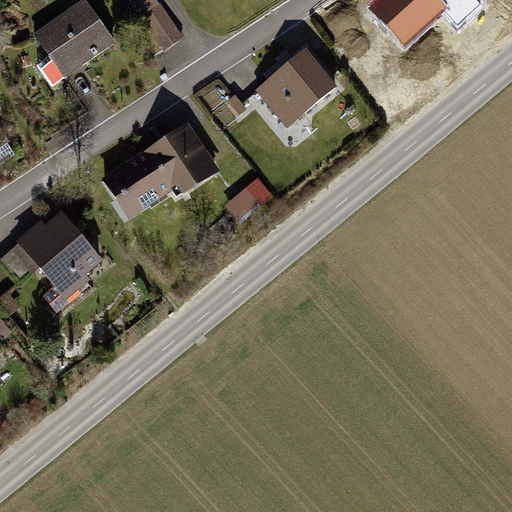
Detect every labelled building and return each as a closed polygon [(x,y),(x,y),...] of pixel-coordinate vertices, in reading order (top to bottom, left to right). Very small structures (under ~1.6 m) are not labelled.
[(161,0),(143,0),(136,5),(170,54),(190,40),(161,0)] [(94,3),(44,37),(74,82),(125,49),(94,3)] [(352,92),(317,52),(268,96),(302,135),(352,92)] [(230,177),(195,129),(117,185),(142,220),(178,194),(188,207),(230,177)] [(261,177),(227,206),(243,224),(276,195),(261,177)] [(119,263),(70,208),(29,244),(78,299),(119,263)]
